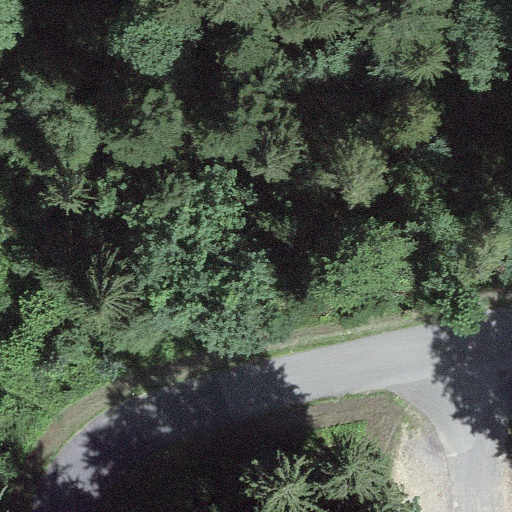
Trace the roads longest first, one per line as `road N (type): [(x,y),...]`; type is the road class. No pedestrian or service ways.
road 1 (unclassified): [(511,338),(147,415),(107,436),(78,468),(56,511)]
road 2 (track): [(461,348),(483,511)]
